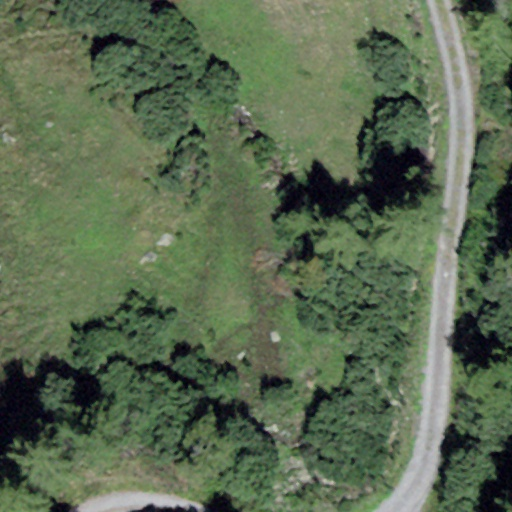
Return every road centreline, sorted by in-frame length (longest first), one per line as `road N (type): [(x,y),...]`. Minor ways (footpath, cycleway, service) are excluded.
road 1 (track): [(361,511),(400,490),(433,365),(467,165),(442,0)]
road 2 (track): [(112,511),(184,499),(247,511)]
